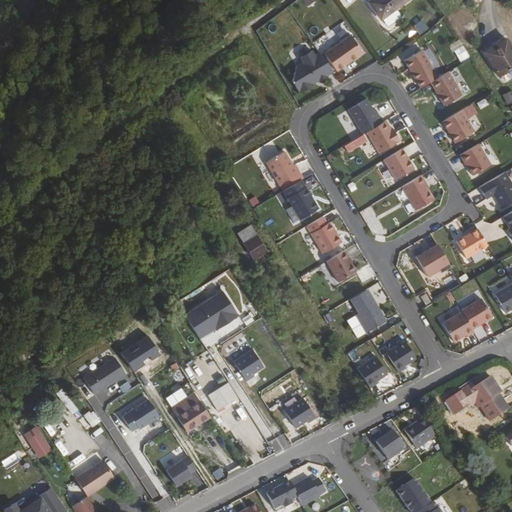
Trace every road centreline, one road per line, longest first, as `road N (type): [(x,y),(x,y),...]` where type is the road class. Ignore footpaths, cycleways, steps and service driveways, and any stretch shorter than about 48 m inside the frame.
road 1 (residential): [(374,257),(306,142),(304,121),(361,80),(380,79),(396,90),(464,203)]
road 2 (track): [(0,241),(287,0)]
road 3 (residential): [(324,437),(183,511)]
road 4 (unknown): [(168,511),(82,394)]
road 5 (residential): [(446,374),(374,257)]
road 6 (residential): [(446,374),(324,437)]
